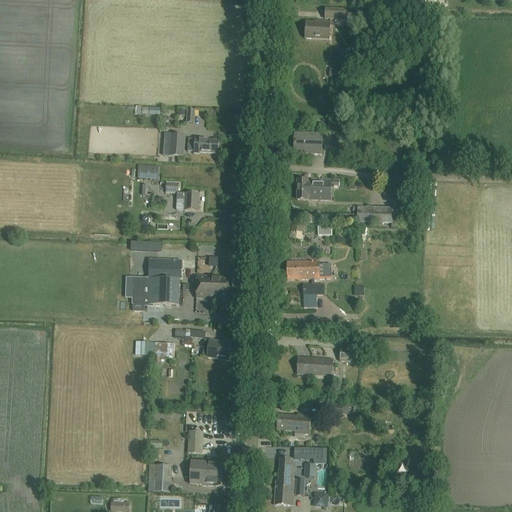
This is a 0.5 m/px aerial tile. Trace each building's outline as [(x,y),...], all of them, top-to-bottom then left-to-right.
[(325,20),(345,21),(346,11),(326,10),(325,20)] [(347,14),(346,26),(353,26),(360,26),(361,15),(347,14)] [(305,39),(329,41),(330,23),(319,22),(319,24),(306,23),(305,39)] [(350,51),(340,51),(340,60),(349,60),(350,51)] [(339,70),(330,70),(329,78),(338,79),(339,70)] [(336,134),(337,123),(337,119),(329,119),(329,123),(328,123),(328,133),(336,134)] [(293,152),(304,152),(304,154),(322,155),(323,134),(294,133),(293,152)] [(166,135),(164,135),(163,156),(168,156),(184,157),(185,136),(166,135)] [(195,138),(195,140),(188,140),(187,152),(194,153),(194,155),(199,155),(200,154),(218,155),(219,141),(206,141),(207,139),(195,138)] [(137,179),(142,179),(153,180),(153,183),(158,183),(158,167),(138,166),(137,179)] [(297,201),(331,202),(332,187),(339,187),(339,181),(322,180),(322,182),(308,181),(297,181),(297,201)] [(200,195),(178,194),(178,184),(166,183),(166,194),(177,194),(177,201),(185,201),(184,212),(199,213),(200,195)] [(392,208),(357,208),(357,224),(392,224),(392,208)] [(318,227),(318,237),(332,237),(332,227),(318,227)] [(149,260),(149,279),(133,279),(132,305),(179,307),(180,280),(182,280),(182,261),(149,260)] [(303,286),(303,303),(303,309),(317,308),(317,296),(323,296),(323,286),(315,286),(315,280),(319,280),(319,262),(288,263),(288,281),(311,280),(311,286),(303,286)] [(197,288),(231,290),(232,281),(227,281),(227,279),(197,278),(197,288)] [(231,290),(197,288),(196,299),(226,300),(226,298),(231,298),(231,290)] [(211,313),(211,302),(201,301),(201,312),(211,313)] [(206,333),(191,331),(186,331),(176,330),(175,337),(191,339),(205,340),(206,333)] [(234,363),(236,345),(210,341),(207,359),(234,363)] [(155,358),(167,358),(174,358),(175,344),(168,344),(156,344),(155,358)] [(340,348),(339,363),(360,364),(361,349),(340,348)] [(334,360),(298,358),(297,375),(333,377),(334,360)] [(337,392),(336,399),(346,400),(347,392),(337,392)] [(326,405),(325,415),(343,417),(344,407),(326,405)] [(294,434),(310,435),(311,416),(299,415),(298,418),(278,416),(277,431),(294,432),(294,434)] [(187,455),(203,455),(204,433),(188,432),(187,455)] [(162,442),(150,442),(150,449),(162,450),(162,442)] [(191,462),(191,474),(229,476),(230,457),(216,457),(216,463),(191,462)] [(276,481),(274,506),(293,507),(294,481),(293,481),(294,467),(291,467),(291,460),(280,460),(280,471),(279,471),(278,482),(276,481)] [(149,466),(149,494),(167,494),(170,494),(171,467),(156,466),(149,466)] [(314,478),(315,474),(315,466),(313,466),(306,466),(306,478),(314,478)] [(229,476),(191,474),(190,485),(208,486),(208,487),(216,487),(216,488),(228,489),(229,476)] [(295,496),(304,497),(305,481),(296,480),(295,496)] [(316,494),(317,506),(328,505),(328,494),(316,494)] [(129,511),(130,503),(111,503),(110,511),(129,511)]
